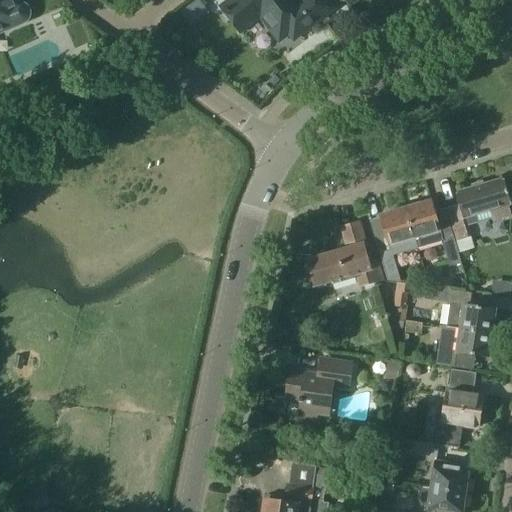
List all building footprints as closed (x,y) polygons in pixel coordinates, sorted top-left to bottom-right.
[(0,0),(0,30),(5,28),(6,30),(23,23),(26,21),(28,17),(28,13),(27,9),(24,6),(19,5),(15,6),(12,0),(0,0)] [(186,13),(197,21),(206,8),(195,0),(186,13)] [(293,0),(231,0),(220,9),(238,33),(259,17),(278,41),(297,26),(302,32),(332,10),(324,0),(301,0),(297,4),(293,0)] [(76,56),(65,25),(53,29),(48,16),(36,20),(43,39),(6,52),(15,77),(76,56)] [(459,207),(446,211),(452,232),(455,242),(456,242),(470,238),(468,227),(492,220),(494,225),(511,220),(511,217),(509,207),(511,206),(504,182),(456,196),(459,207)] [(432,203),(406,210),(418,250),(442,244),(449,268),(461,265),(462,264),(458,250),(455,242),(452,232),(441,236),(440,233),(432,203)] [(388,241),(377,245),(380,255),(387,283),(401,284),(393,257),(418,250),(406,210),(381,217),(388,241)] [(348,254),(307,266),(314,288),(356,276),(357,279),(360,289),(383,282),(379,269),(371,271),(364,248),(366,247),(359,225),(341,230),(348,254)] [(412,287),(397,284),(393,307),(407,309),(409,295),(411,295),(411,292),(412,287)] [(442,328),(442,329),(492,336),(495,313),(466,308),(468,293),(426,288),(425,301),(448,305),(448,306),(450,306),(447,328),(442,328)] [(467,357),(488,360),(492,336),(442,329),(436,367),(464,371),(467,357)] [(331,386),(347,388),(350,365),(320,361),(318,375),(293,371),(288,402),(301,404),(299,416),(314,419),(315,414),(326,416),(331,386)] [(437,412),(432,445),(431,446),(439,448),(458,450),(462,428),(477,430),(482,399),(447,394),(444,413),(437,412)] [(410,456),(437,460),(439,448),(431,446),(432,445),(412,442),(410,456)] [(327,511),(329,505),(323,504),(328,470),(292,464),(289,488),(288,488),(286,502),(288,502),(287,507),(265,504),(264,511),(327,511)] [(435,464),(431,490),(431,491),(468,496),(470,481),(467,480),(469,472),(444,468),(445,465),(435,464)] [(417,501),(421,507),(428,508),(427,511),(462,511),(463,511),(465,511),(468,496),(431,491),(431,490),(419,488),(417,501)] [(340,489),(337,503),(348,505),(351,491),(340,489)]
